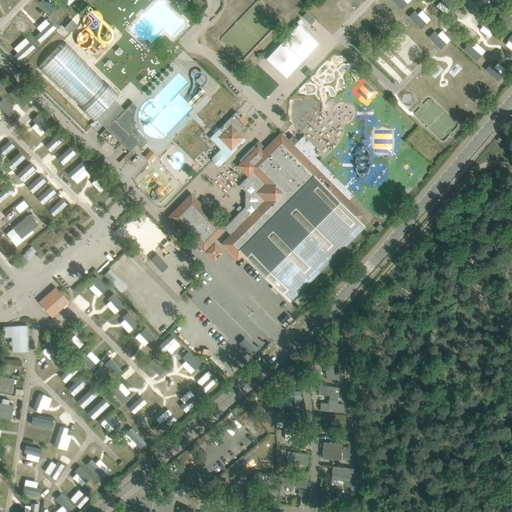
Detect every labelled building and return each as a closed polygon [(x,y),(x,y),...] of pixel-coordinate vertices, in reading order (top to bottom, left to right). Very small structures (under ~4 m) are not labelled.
[(41,0),(40,2),(51,14),(56,8),(54,6),(48,0),(41,0)] [(393,0),(402,9),(408,3),(404,0),(393,0)] [(450,0),(442,0),(440,2),(450,10),(453,13),(459,7),(450,0)] [(496,5),(491,12),(509,23),(511,18),(511,15),(500,8),(496,5)] [(415,11),(409,16),(421,29),(427,23),(418,14),(415,11)] [(487,19),(483,26),(493,32),(497,35),(502,28),(487,19)] [(72,20),(64,27),(70,33),(78,25),(72,20)] [(40,32),(35,37),(40,42),(56,28),(50,22),(49,23),(40,32)] [(435,31),(429,37),(441,49),(447,43),(438,35),(435,31)] [(18,52),(14,56),(19,62),(35,47),(30,42),(29,42),(18,52)] [(469,43),(463,49),(476,61),(482,55),(473,47),(469,43)] [(491,64),(485,70),(498,81),(504,75),(495,67),(491,64)] [(14,88),(9,94),(18,103),(23,98),(14,88)] [(3,99),(0,101),(0,107),(6,114),(12,108),(3,99)] [(114,99),(96,118),(98,121),(106,128),(113,120),(114,121),(125,110),(114,99)] [(113,120),(106,128),(121,143),(132,132),(141,140),(136,145),(140,149),(147,141),(141,135),(139,133),(137,130),(135,127),(134,124),(134,120),(134,117),(134,113),(135,110),(136,107),(132,102),(125,110),(114,121),(113,120)] [(236,112),(233,114),(219,129),(223,133),(219,137),(231,149),(243,137),(240,133),(246,127),(238,119),(241,117),(236,112)] [(38,114),(32,120),(36,123),(44,132),(45,132),(51,126),(38,114)] [(132,132),(121,143),(130,152),(136,145),(141,140),(132,132)] [(242,255),(289,301),(365,226),(358,219),(363,214),(281,132),(262,151),(257,146),(256,147),(254,145),(242,157),(239,160),(241,162),(238,166),(248,176),(239,185),(244,190),(245,191),(245,207),(239,213),(245,220),(222,243),(238,259),(242,255)] [(58,134),(48,143),(54,149),(63,140),(58,134)] [(9,141),(0,148),(0,149),(5,155),(14,146),(9,141)] [(70,147),(60,156),(66,162),(76,153),(70,147)] [(19,152),(10,161),(15,167),(25,158),(19,152)] [(84,160),(68,174),(73,180),(74,179),(85,169),(89,165),(84,160)] [(29,163),(20,172),(25,178),(35,169),(29,163)] [(101,174),(95,179),(96,180),(104,188),(107,192),(113,186),(101,174)] [(41,175),(31,184),(36,190),(46,181),(41,175)] [(50,186),(41,195),(46,201),(56,192),(50,186)] [(5,188),(0,192),(0,202),(10,194),(5,188)] [(62,198),(52,207),(57,213),(67,204),(62,198)] [(189,203),(185,200),(169,216),(204,251),(226,229),(197,200),(193,203),(189,203)] [(142,236),(155,250),(166,239),(152,225),(142,236)] [(96,276),(91,282),(93,284),(102,293),(108,288),(96,276)] [(69,302),(56,287),(39,302),(52,317),(69,302)] [(113,293),(107,299),(110,301),(118,310),(119,310),(124,305),(113,293)] [(128,312),(122,317),(124,320),(132,329),(133,329),(139,324),(128,312)] [(4,327),(5,337),(12,337),(12,352),(29,351),(27,326),(4,327)] [(145,328),(139,333),(148,342),(151,344),(156,339),(145,328)] [(171,335),(158,346),(163,353),(167,349),(176,341),(171,335)] [(68,337),(63,342),(74,353),(79,348),(71,339),(68,337)] [(48,339),(43,345),(46,348),(56,359),(58,360),(63,354),(48,339)] [(188,352),(182,358),(185,361),(194,370),(200,364),(188,352)] [(84,353),(79,358),(90,369),(95,364),(87,355),(84,353)] [(332,357),(314,358),(314,366),(323,366),(323,369),(326,369),(326,380),(338,379),(338,374),(333,375),(332,357)] [(153,358),(148,364),(156,372),(162,367),(153,358)] [(1,367),(21,369),(22,361),(2,359),(1,367)] [(113,361),(107,366),(115,376),(121,371),(113,361)] [(72,365),(63,374),(69,380),(77,371),(72,365)] [(101,371),(95,377),(104,386),(110,381),(101,371)] [(83,374),(71,387),(76,393),(89,381),(83,374)] [(200,385),(197,388),(202,394),(218,380),(213,374),(212,375),(200,385)] [(0,393),(13,396),(15,380),(0,377),(0,393)] [(320,410),(338,412),(343,413),(344,404),(337,404),(339,386),(327,385),(327,386),(320,385),(319,394),(330,395),(329,404),(320,403),(320,410)] [(117,386),(111,391),(122,403),(128,398),(126,396),(118,387),(117,386)] [(93,387),(80,399),(86,405),(99,393),(93,387)] [(300,391),(280,393),(280,400),(281,400),(291,399),(294,399),(295,406),(301,406),(300,391)] [(39,393),(33,409),(40,413),(42,408),(47,397),(47,396),(39,393)] [(184,402),(180,406),(185,412),(199,401),(193,395),(184,402)] [(103,398),(90,411),(96,416),(96,417),(109,404),(103,398)] [(0,417),(11,419),(14,405),(9,405),(9,400),(2,399),(2,403),(0,403),(0,417)] [(138,399),(129,408),(134,414),(143,405),(138,399)] [(110,414),(104,420),(113,428),(117,432),(123,426),(110,414)] [(159,423),(155,427),(160,433),(176,420),(171,414),(159,423)] [(324,425),(324,427),(325,429),(327,429),(329,428),(345,429),(346,415),(326,414),(326,424),(324,425)] [(32,417),(31,424),(32,424),(46,428),(52,429),(53,421),(32,417)] [(306,426),(285,426),(285,439),(301,439),(302,439),(302,441),(307,441),(306,426)] [(131,427),(125,433),(126,433),(136,444),(140,448),(146,443),(131,427)] [(323,443),(322,458),(341,459),(342,444),(323,443)] [(26,445),(24,453),(27,454),(39,456),(40,457),(41,449),(26,445)] [(343,447),(343,459),(351,459),(351,454),(349,454),(349,447),(343,447)] [(288,451),(286,462),(306,465),(308,454),(288,451)] [(91,459),(86,465),(101,480),(107,474),(107,473),(96,463),(91,459)] [(49,475),(56,479),(64,466),(58,461),(56,464),(49,475)] [(79,466),(74,471),(76,474),(85,482),(86,483),(91,477),(79,466)] [(333,472),(332,480),(343,481),(343,485),(343,486),(351,487),(350,495),(356,495),(356,488),(355,482),(354,482),(354,480),(352,480),(353,469),(338,467),(337,473),(333,472)] [(283,477),(282,485),(305,488),(306,480),(283,477)] [(167,495),(174,496),(174,492),(182,493),(183,485),(174,483),(174,487),(166,486),(165,493),(167,495)] [(24,485),(22,493),(38,496),(40,488),(37,487),(24,485)] [(249,486),(248,493),(252,493),(251,500),(273,503),(273,496),(277,496),(278,489),(249,486)] [(74,502),(74,503),(80,508),(91,496),(85,491),(83,493),(74,502)] [(61,493),(55,498),(66,510),(72,505),(61,493)] [(29,511),(37,511),(38,504),(31,503),(30,506),(29,511)]
